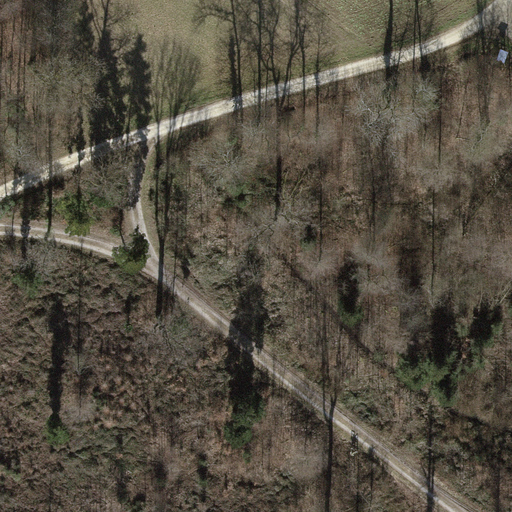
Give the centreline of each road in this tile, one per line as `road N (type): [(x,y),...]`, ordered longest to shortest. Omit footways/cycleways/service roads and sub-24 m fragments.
road 1 (track): [(499,18),(416,58),(95,151),(0,199)]
road 2 (track): [(95,151),(478,511)]
